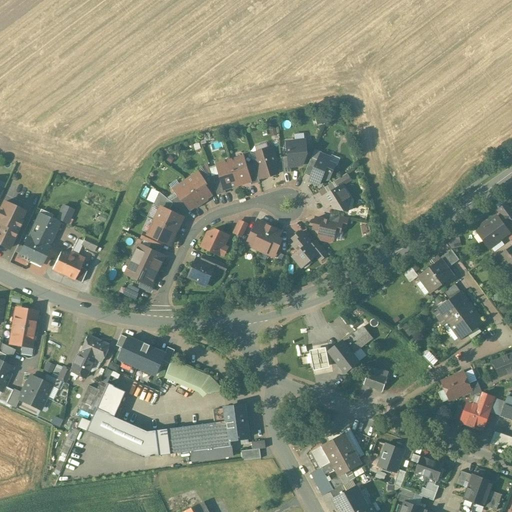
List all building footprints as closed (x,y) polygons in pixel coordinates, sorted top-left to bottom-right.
[(305,141),(287,143),(289,156),(290,166),(291,166),(302,164),(307,154),(305,141)] [(272,148),(257,152),(259,160),(264,177),(265,178),(278,174),(274,161),(276,161),(272,148)] [(330,158),(321,154),(318,160),(311,177),(310,181),(319,185),(323,176),(329,179),(335,165),(329,162),(330,158)] [(289,156),(282,157),(284,173),(292,172),(291,166),(290,166),(289,156)] [(247,167),(244,157),(230,161),(237,185),(250,181),(251,181),(247,167)] [(312,157),(305,174),(311,177),(318,160),(312,157)] [(264,177),(259,160),(253,162),(254,165),(259,179),(264,177)] [(230,161),(217,165),(220,174),(224,189),(225,189),(237,185),(230,161)] [(254,165),(247,167),(251,181),(250,181),(252,185),(260,182),(259,179),(254,165)] [(211,174),(203,179),(206,184),(205,185),(211,194),(216,191),(211,174)] [(220,174),(212,177),(211,174),(216,191),(218,195),(226,193),(225,189),(224,189),(220,174)] [(203,179),(201,175),(196,178),(194,176),(186,181),(201,202),(212,195),(211,194),(205,185),(206,184),(203,179)] [(201,202),(186,181),(178,186),(180,189),(176,192),(178,196),(182,201),(183,200),(189,209),(190,210),(201,202)] [(335,181),(320,191),(324,197),(339,187),(335,181)] [(324,197),(320,199),(326,207),(332,203),(335,208),(348,211),(351,199),(342,186),(339,187),(324,197)] [(171,201),(160,192),(154,205),(161,208),(161,207),(170,211),(173,203),(171,201)] [(178,196),(171,201),(173,203),(184,212),(189,209),(183,200),(182,201),(178,196)] [(24,212),(4,202),(0,210),(0,244),(8,249),(21,221),(19,220),(24,212)] [(511,221),(511,212),(506,204),(499,209),(503,215),(508,222),(509,223),(511,221)] [(73,211),(63,206),(57,218),(67,223),(73,211)] [(170,211),(161,207),(161,208),(155,221),(177,231),(183,219),(175,215),(175,214),(170,211)] [(59,224),(39,214),(28,238),(48,247),(59,224)] [(497,216),(490,221),(489,224),(481,230),(486,237),(485,238),(484,241),(488,246),(492,247),(499,241),(499,240),(509,232),(504,225),(508,222),(503,215),(499,218),(497,216)] [(347,218),(340,216),(339,223),(342,224),(346,225),(347,218)] [(339,223),(316,218),(314,228),(320,230),(319,236),(322,236),(321,239),(330,241),(334,239),(336,230),(340,231),(342,224),(339,223)] [(177,231),(155,221),(149,234),(161,240),(170,245),(177,231)] [(248,225),(240,221),(234,233),(243,236),(248,225)] [(262,226),(257,223),(248,242),(253,245),(252,247),(260,250),(272,227),(264,223),(262,226)] [(281,232),(272,227),(260,250),(269,254),(269,252),(275,255),(282,240),(278,238),(281,232)] [(215,230),(210,232),(203,247),(219,254),(228,236),(215,230)] [(161,240),(149,234),(145,232),(141,239),(151,244),(158,247),(158,246),(161,240)] [(312,245),(301,232),(293,238),(296,242),(294,244),(299,252),(294,256),(300,264),(308,257),(310,260),(316,255),(318,253),(312,245)] [(99,242),(85,236),(83,242),(77,239),(76,243),(94,251),(99,242)] [(28,238),(27,238),(18,256),(29,262),(31,259),(41,264),(49,248),(48,247),(28,238)] [(511,240),(495,252),(499,257),(511,246),(511,240)] [(328,255),(317,241),(312,245),(318,253),(316,255),(321,261),(328,255)] [(158,247),(151,244),(148,249),(159,254),(162,248),(158,246),(158,247)] [(69,256),(61,252),(52,269),(74,280),(75,279),(80,268),(84,258),(78,255),(81,248),(75,245),(69,256)] [(148,249),(142,246),(139,251),(134,253),(135,256),(133,259),(158,271),(165,256),(159,254),(148,249)] [(511,246),(499,257),(498,257),(511,275),(511,274),(511,246)] [(452,249),(440,258),(441,260),(442,259),(448,268),(459,260),(452,249)] [(158,271),(133,259),(131,263),(129,264),(131,269),(128,274),(142,281),(145,282),(151,285),(158,271)] [(209,265),(197,259),(189,277),(200,281),(204,280),(209,281),(215,268),(215,267),(209,265)] [(229,266),(212,259),(209,265),(215,267),(215,268),(226,273),(229,266)] [(441,260),(418,277),(430,293),(454,276),(448,268),(442,259),(441,260)] [(80,268),(75,279),(82,282),(87,271),(80,268)] [(455,284),(444,292),(451,301),(462,293),(455,284)] [(126,295),(138,299),(141,289),(129,285),(126,295)] [(451,301),(439,310),(448,322),(450,321),(471,306),(462,293),(451,301)] [(471,306),(450,321),(460,336),(466,332),(482,321),(471,306)] [(37,312),(19,309),(19,312),(15,315),(13,326),(34,329),(37,312)] [(34,329),(13,326),(11,337),(14,340),(13,344),(31,347),(34,329)] [(364,326),(343,342),(352,354),(373,338),(364,326)] [(466,332),(460,336),(453,341),(458,348),(471,339),(466,332)] [(109,345),(88,334),(79,352),(94,359),(101,362),(109,345)] [(124,349),(128,338),(121,335),(116,346),(124,349)] [(120,357),(129,362),(128,364),(146,372),(147,369),(156,374),(162,361),(165,354),(150,347),(150,346),(145,343),(144,344),(129,338),(128,338),(124,349),(120,357)] [(343,342),(342,341),(330,351),(346,372),(358,362),(352,354),(343,342)] [(15,350),(2,343),(0,352),(6,355),(12,358),(15,350)] [(168,347),(165,354),(162,361),(170,364),(175,350),(168,347)] [(325,348),(310,351),(314,371),(330,368),(325,348)] [(79,352),(78,356),(77,355),(73,363),(74,364),(71,370),(69,373),(70,374),(75,376),(77,375),(78,374),(85,378),(94,359),(79,352)] [(511,353),(493,361),(500,377),(511,372),(511,353)] [(192,369),(171,360),(167,372),(187,381),(192,369)] [(3,362),(0,361),(0,376),(7,379),(13,367),(3,362)] [(71,370),(63,367),(57,379),(62,381),(65,383),(70,374),(69,373),(71,370)] [(192,369),(187,381),(202,387),(207,392),(221,389),(222,389),(210,377),(192,369)] [(384,375),(380,373),(380,376),(369,372),(364,384),(382,391),(387,378),(383,377),(384,375)] [(463,373),(443,382),(450,399),(470,390),(468,384),(463,373)] [(57,379),(45,374),(42,381),(52,386),(58,389),(62,381),(57,379)] [(42,381),(31,375),(25,388),(46,398),(52,386),(42,381)] [(477,380),(468,384),(470,390),(472,396),(482,392),(477,380)] [(115,417),(126,392),(106,384),(95,409),(115,417)] [(88,385),(81,402),(90,406),(97,389),(88,385)] [(13,390),(4,386),(1,392),(1,391),(0,392),(0,400),(6,404),(13,390)] [(46,398),(25,388),(19,400),(38,409),(41,404),(43,403),(46,398)] [(479,404),(474,402),(472,406),(467,404),(461,421),(483,429),(489,411),(490,408),(489,408),(492,400),(494,397),(483,393),(479,404)] [(511,397),(507,396),(505,402),(500,415),(501,416),(501,415),(511,419),(511,397)] [(505,402),(494,397),(493,401),(492,400),(489,408),(490,408),(489,411),(500,416),(500,415),(505,402)] [(244,405),(225,408),(227,421),(229,440),(230,440),(249,437),(244,405)] [(463,409),(458,407),(453,418),(459,420),(463,409)] [(225,408),(213,410),(215,423),(227,421),(225,408)] [(148,432),(115,417),(95,409),(85,432),(144,458),(170,455),(166,429),(148,432)] [(215,423),(166,429),(170,455),(192,451),(231,446),(230,440),(229,440),(227,421),(215,423)] [(511,437),(495,432),(491,443),(511,450),(511,437)] [(345,433),(323,445),(323,446),(332,462),(335,468),(340,476),(361,464),(345,433)] [(264,440),(252,442),(253,449),(253,450),(260,449),(265,448),(264,440)] [(404,450),(387,444),(382,458),(384,459),(381,467),(396,472),(404,450)] [(231,446),(192,451),(193,461),(233,456),(231,446)] [(312,451),(321,467),(332,462),(323,446),(312,451)] [(253,449),(242,451),(243,460),(261,458),(260,449),(253,450),(253,449)] [(442,465),(422,457),(421,457),(415,473),(416,473),(431,478),(429,483),(435,485),(437,480),(438,480),(443,465),(442,465)] [(332,462),(321,467),(324,474),(335,468),(332,462)] [(372,463),(368,472),(376,476),(380,466),(372,463)] [(340,476),(335,468),(324,474),(333,490),(342,485),(344,484),(340,476)] [(406,472),(399,470),(394,485),(401,488),(406,472)] [(471,474),(461,471),(456,483),(464,486),(466,481),(471,483),(474,476),(473,476),(473,475),(471,474)] [(493,482),(473,475),(473,476),(474,476),(471,483),(469,488),(465,499),(467,499),(465,505),(470,507),(472,501),(496,510),(498,504),(499,504),(500,503),(499,503),(500,499),(488,495),(493,482)] [(429,483),(427,482),(425,488),(422,487),(419,495),(423,497),(434,501),(439,487),(435,485),(429,483)] [(342,485),(333,490),(330,491),(335,499),(346,493),(342,485)] [(356,511),(369,505),(366,498),(364,499),(357,487),(346,493),(335,499),(334,499),(341,511),(356,511)] [(415,494),(401,488),(397,499),(405,502),(408,503),(409,499),(413,500),(415,494)] [(419,495),(415,494),(413,500),(409,499),(408,503),(419,507),(423,497),(419,495)] [(408,503),(405,502),(401,511),(421,511),(422,509),(419,507),(408,503)] [(204,511),(200,503),(184,511),(204,511)]
